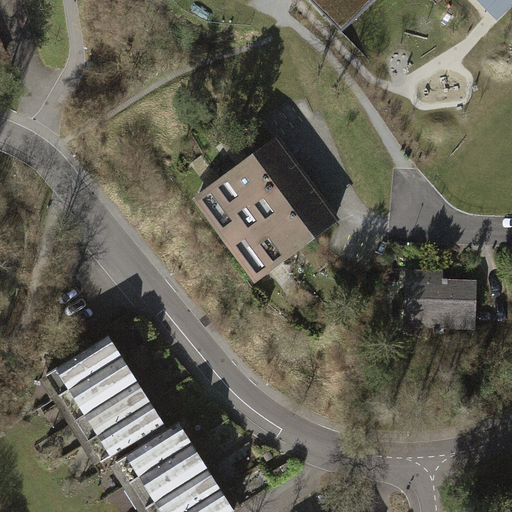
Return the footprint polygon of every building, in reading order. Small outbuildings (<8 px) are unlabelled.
[(322,36),(334,24),(340,30),(371,0),(304,0),(295,9),(322,36)] [(507,0),(480,0),(493,13),(507,0)] [(339,222),(278,139),(194,200),(255,283),(339,222)] [(477,276),(408,273),(406,326),(475,329),(477,276)] [(70,392),(122,359),(108,337),(56,371),(70,392)] [(84,416),(137,382),(122,359),(70,392),(84,416)] [(98,437),(151,404),(137,382),(85,416),(98,437)] [(112,459),(165,426),(151,404),(99,437),(112,459)] [(140,480),(193,447),(179,425),(126,458),(140,480)] [(154,502),(207,469),(193,447),(140,480),(154,502)] [(160,511),(187,511),(221,491),(207,469),(154,502),(160,511)] [(234,511),(221,491),(187,511),(234,511)]
